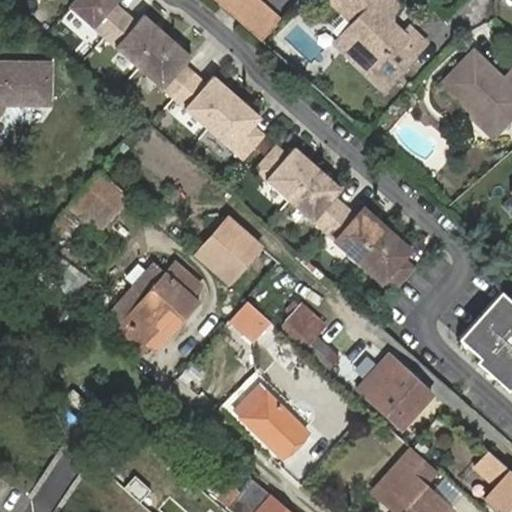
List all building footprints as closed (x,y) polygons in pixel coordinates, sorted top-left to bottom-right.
[(45,8),(36,0),(13,0),(34,18),(45,8)] [(203,81),(182,62),(189,54),(141,13),(134,20),(113,2),(114,0),(69,0),(66,4),(240,157),(262,132),(251,122),(257,115),(210,73),(203,81)] [(285,11),(272,0),(227,0),(265,32),(285,11)] [(383,51),(401,68),(430,37),(414,20),(406,28),(388,11),(389,2),(391,0),(337,0),(353,14),(343,28),(346,42),(369,66),(379,55),(383,51)] [(478,94),(504,119),(511,110),(511,64),(509,69),(476,39),(444,73),(473,99),(478,94)] [(397,72),(401,68),(383,51),(379,55),(397,72)] [(397,72),(379,55),(369,66),(388,82),(397,72)] [(52,64),(0,63),(0,115),(7,105),(51,105),(52,64)] [(495,129),(504,119),(478,94),(473,99),(468,104),(495,129)] [(414,239),(366,197),(360,205),(339,186),(345,178),(297,136),(291,144),(280,134),(251,166),(390,289),(418,256),(407,246),(414,239)] [(131,200),(99,172),(87,186),(117,215),(131,200)] [(229,220),(198,255),(230,283),(261,247),(229,220)] [(174,323),(182,329),(203,307),(196,301),(204,293),(178,270),(129,326),(152,347),(174,323)] [(511,383),(511,300),(497,288),(456,334),(477,353),(474,357),(505,384),(508,380),(511,383)] [(254,342),(271,323),(247,302),(230,321),(254,342)] [(322,326),(300,307),(283,326),(327,367),(336,356),(314,336),(322,326)] [(160,354),(182,329),(174,323),(152,347),(160,354)] [(143,357),(152,347),(129,326),(120,336),(143,357)] [(429,393),(389,359),(360,393),(400,428),(429,393)] [(303,432),(254,388),(233,412),(282,456),(303,432)] [(97,439),(63,408),(51,421),(86,451),(97,439)] [(166,455),(177,444),(154,423),(143,435),(166,455)] [(190,455),(177,444),(166,455),(179,467),(190,455)] [(422,486),(436,468),(413,448),(372,496),(390,511),(447,511),(449,511),(431,494),(421,499),(415,495),(422,486)] [(511,511),(511,473),(482,448),(469,462),(492,482),(480,496),(497,511),(511,511)] [(224,505),(247,478),(236,468),(223,483),(227,487),(217,499),(224,505)] [(148,503),(157,494),(136,476),(127,485),(148,503)] [(284,511),(247,478),(224,505),(232,511),(284,511)] [(431,494),(422,486),(415,495),(421,499),(431,494)] [(166,511),(171,507),(157,494),(148,503),(157,511),(166,511)]
